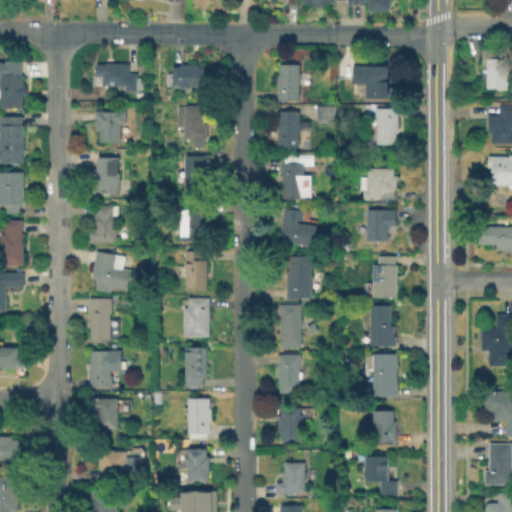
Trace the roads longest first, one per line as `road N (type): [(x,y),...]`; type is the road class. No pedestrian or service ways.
road 1 (residential): [(56,31),(58,511)]
road 2 (residential): [(243,32),(245,511)]
road 3 (residential): [(303,33),(0,30)]
road 4 (tertiary): [(433,0),(437,279)]
road 5 (tertiary): [(437,279),(437,511)]
road 6 (residential): [(434,31),(303,33)]
